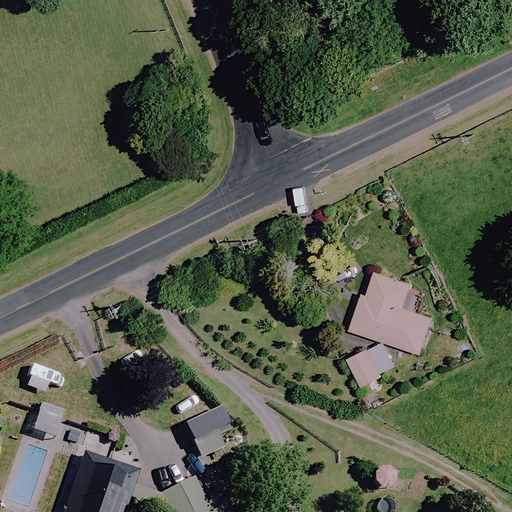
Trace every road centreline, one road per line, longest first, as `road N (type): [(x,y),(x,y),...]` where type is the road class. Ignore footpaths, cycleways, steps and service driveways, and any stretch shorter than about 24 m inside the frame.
road 1 (unclassified): [(0,316),(280,178)]
road 2 (unclassified): [(280,178),(511,64)]
road 3 (unclassified): [(280,178),(204,0)]
